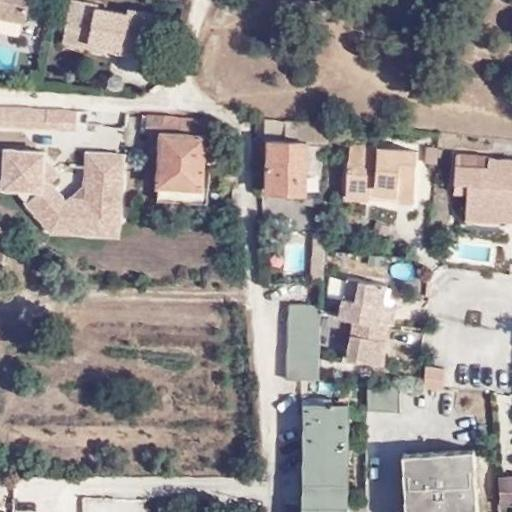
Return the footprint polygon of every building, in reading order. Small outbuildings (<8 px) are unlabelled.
[(0,0),(0,15),(26,21),(30,0),(0,0)] [(89,38),(87,47),(121,54),(121,51),(143,55),(151,13),(131,9),(130,15),(95,7),(96,4),(77,0),(71,0),(65,33),(89,38)] [(63,43),(87,47),(89,38),(65,33),(63,43)] [(48,126),(49,112),(13,110),(13,107),(0,106),(0,123),(12,124),(48,126)] [(77,113),(49,112),(48,126),(76,127),(77,113)] [(190,186),(203,187),(207,118),(147,115),(146,134),(162,135),(158,198),(189,200),(190,186)] [(267,191),(307,192),(309,140),(264,139),(263,156),(268,157),(267,191)] [(400,182),(399,191),(398,198),(414,199),(418,149),(351,143),(347,198),(375,200),(376,189),(377,179),(400,182)] [(437,164),(438,147),(427,146),(425,163),(437,164)] [(0,147),(0,185),(19,187),(42,189),(72,223),(87,212),(102,228),(120,213),(124,153),(88,150),(86,182),(66,199),(53,183),(59,178),(45,161),(45,151),(0,147)] [(511,158),(490,156),(490,166),(478,165),(479,155),(459,153),(456,181),(470,182),(467,210),(500,213),(500,221),(511,221),(511,158)] [(490,166),(490,156),(479,155),(478,165),(490,166)] [(376,189),(399,191),(400,182),(377,179),(376,189)] [(202,201),(203,187),(190,186),(189,200),(202,201)] [(42,189),(19,187),(53,228),(118,234),(120,213),(102,228),(87,212),(72,223),(42,189)] [(467,217),(500,221),(500,213),(467,210),(467,217)] [(339,309),(339,316),(353,318),(383,323),(390,323),(396,324),(399,305),(385,303),(388,282),(345,276),(339,309)] [(322,306),(322,303),(290,303),(288,379),(321,379),(321,378),(322,324),(322,314),(322,306)] [(339,309),(322,306),(322,314),(339,316),(339,309)] [(322,314),(322,324),(337,327),(339,316),(322,314)] [(383,323),(353,318),(347,358),(385,363),(390,323),(383,323)] [(424,386),(445,388),(446,367),(427,365),(424,386)] [(401,411),(401,384),(369,382),(369,409),(401,411)] [(346,511),(348,405),(309,404),(306,511),(346,511)] [(479,511),(476,448),(403,452),(407,511),(479,511)]
